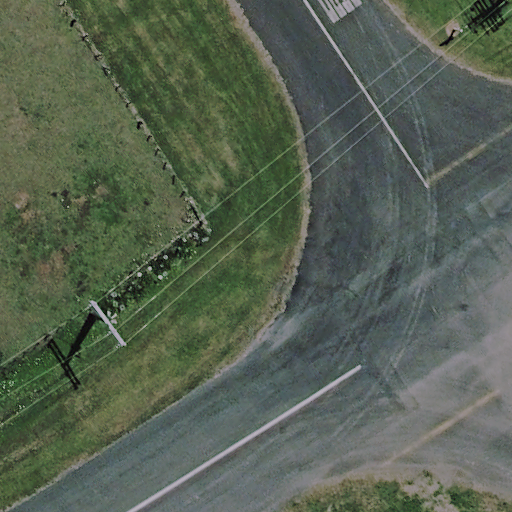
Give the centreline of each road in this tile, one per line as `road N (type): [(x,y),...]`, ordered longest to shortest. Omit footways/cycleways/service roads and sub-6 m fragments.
road 1 (unclassified): [(487,286),(135,511)]
road 2 (unclassified): [(305,0),(487,286)]
